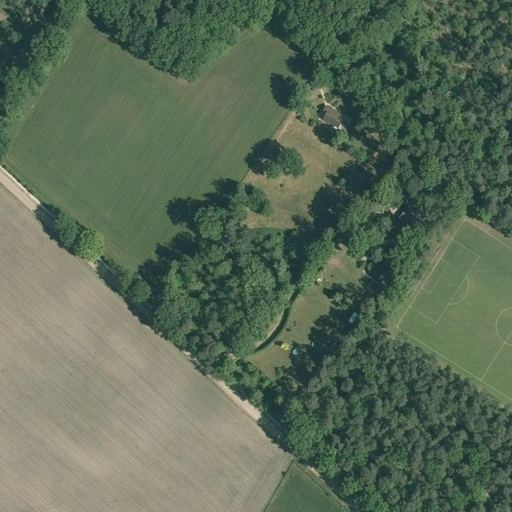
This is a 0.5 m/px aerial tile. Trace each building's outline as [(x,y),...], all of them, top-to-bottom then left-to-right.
[(312,92),(321,88),(319,81),(312,84),(309,84),(310,86),(312,92)] [(353,89),(359,94),(365,87),(359,83),(353,89)] [(323,120),(338,129),(346,117),(330,108),(323,120)] [(502,130),(507,135),(511,130),(511,119),(505,125),(506,126),(502,130)] [(372,209),(384,211),(386,199),(375,196),(372,209)] [(396,233),(407,242),(412,236),(411,235),(416,230),(412,226),(416,220),(409,214),(400,224),(402,226),(396,233)]
